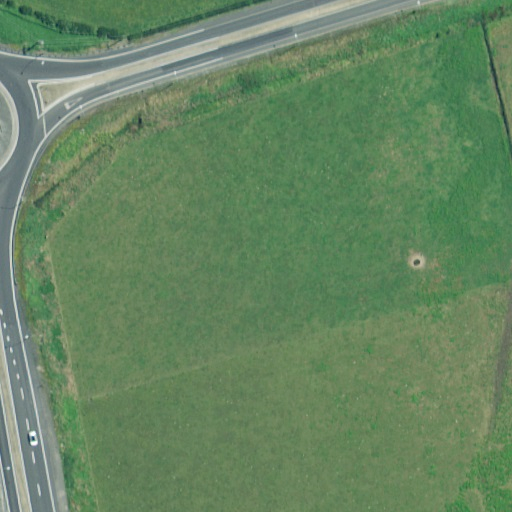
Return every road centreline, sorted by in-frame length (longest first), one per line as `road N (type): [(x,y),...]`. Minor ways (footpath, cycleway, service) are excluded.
road 1 (secondary): [(405,0),(102,89),(31,129)]
road 2 (secondary): [(0,66),(106,65),(321,0)]
road 3 (primary): [(0,273),(42,511)]
